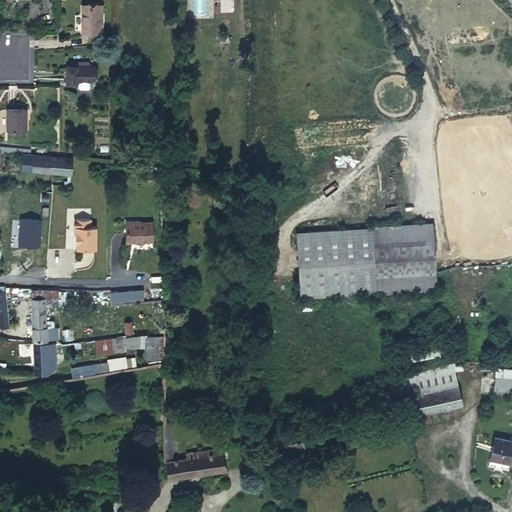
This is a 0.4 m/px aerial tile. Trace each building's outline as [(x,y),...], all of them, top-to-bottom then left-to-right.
[(101,31),(101,5),(82,4),(82,31),(101,31)] [(93,80),(94,66),(89,66),(70,65),(66,65),(66,82),(74,83),(74,80),(77,80),(77,79),(93,80)] [(26,109),(7,109),(7,130),(26,130),(26,109)] [(121,143),(121,152),(129,152),(129,142),(121,143)] [(32,170),(33,154),(22,153),(21,169),(32,170)] [(71,174),(73,158),(33,154),(32,170),(71,174)] [(95,248),(95,226),(90,226),(90,219),(74,218),(74,227),(76,227),(76,234),(76,249),(95,248)] [(153,240),(152,221),(140,222),(140,220),(125,221),(125,241),(153,240)] [(372,227),(375,293),(436,289),(432,223),(372,227)] [(39,253),(41,226),(20,225),(18,251),(39,253)] [(374,292),(371,227),(296,232),(299,297),(374,292)] [(0,327),(8,327),(4,286),(0,286),(0,327)] [(53,321),(51,297),(78,298),(78,290),(51,289),(31,289),(33,327),(25,327),(25,340),(33,340),(47,340),(46,329),(53,328),(53,321)] [(111,293),(112,304),(144,300),(143,289),(111,293)] [(78,306),(78,298),(51,297),(53,321),(59,320),(58,306),(63,306),(65,305),(78,306)] [(73,338),(72,328),(64,329),(64,339),(73,338)] [(164,358),(164,335),(146,336),(146,334),(140,334),(126,336),(126,347),(146,347),(146,359),(158,359),(158,358),(164,358)] [(124,350),(122,336),(94,340),(96,353),(124,350)] [(56,367),(54,342),(33,344),(35,374),(47,373),(56,367)] [(125,359),(125,357),(107,359),(107,361),(59,370),(61,378),(80,375),(80,377),(128,369),(125,359)] [(135,367),(134,357),(125,359),(128,369),(135,367)] [(458,386),(453,363),(395,375),(400,398),(458,386)] [(511,378),(511,369),(495,368),(495,377),(511,378)] [(511,378),(495,377),(494,377),(493,389),(511,390),(511,378)] [(462,405),(458,386),(400,398),(404,417),(462,405)] [(393,419),(391,410),(382,412),(383,421),(393,419)] [(281,451),(346,435),(343,419),(286,433),(279,435),(281,451)] [(172,459),(171,422),(164,422),(165,460),(172,459)] [(511,462),(511,440),(494,437),(493,446),(496,447),(494,458),(511,462)] [(225,470),(221,448),(206,450),(207,455),(188,457),(172,459),(165,460),(168,478),(225,470)]
